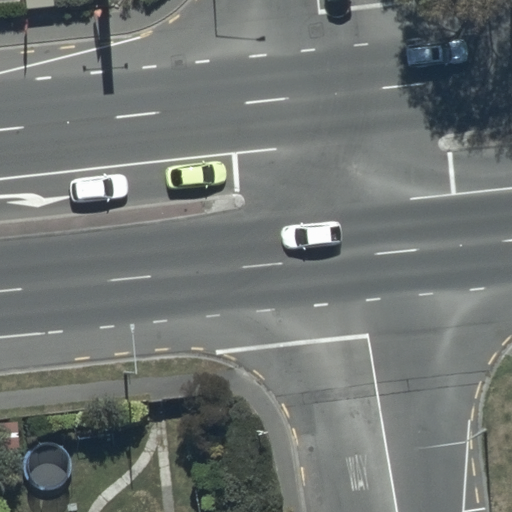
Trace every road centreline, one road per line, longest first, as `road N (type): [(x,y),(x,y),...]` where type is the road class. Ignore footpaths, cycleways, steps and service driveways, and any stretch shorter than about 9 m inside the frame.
road 1 (primary): [(356,259),(0,294)]
road 2 (primary): [(0,132),(330,97)]
road 3 (residential): [(391,511),(356,259)]
road 4 (primary): [(330,97),(511,77)]
road 5 (residential): [(356,259),(330,97)]
road 6 (primary): [(511,241),(356,259)]
